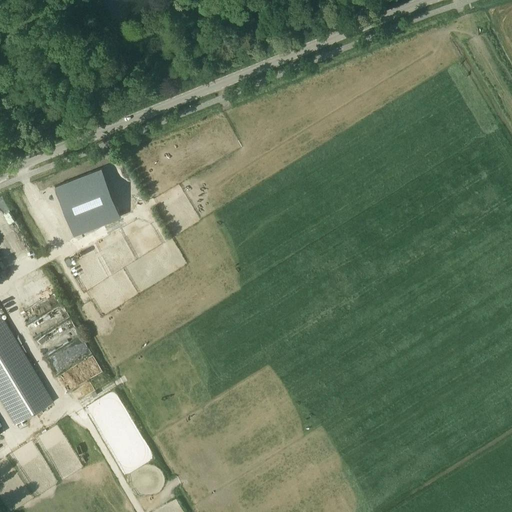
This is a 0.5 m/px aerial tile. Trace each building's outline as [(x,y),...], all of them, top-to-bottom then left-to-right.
[(106,161),(58,182),(79,227),(126,203),(106,161)] [(0,208),(2,210),(8,204),(4,199),(0,202),(0,208)] [(11,222),(16,239),(24,237),(19,219),(11,222)] [(43,270),(26,278),(32,290),(23,294),(27,304),(53,292),(43,270)] [(66,308),(27,323),(32,335),(70,319),(66,308)] [(0,398),(16,424),(53,401),(0,312),(0,398)] [(85,338),(47,357),(66,392),(103,372),(85,338)]
